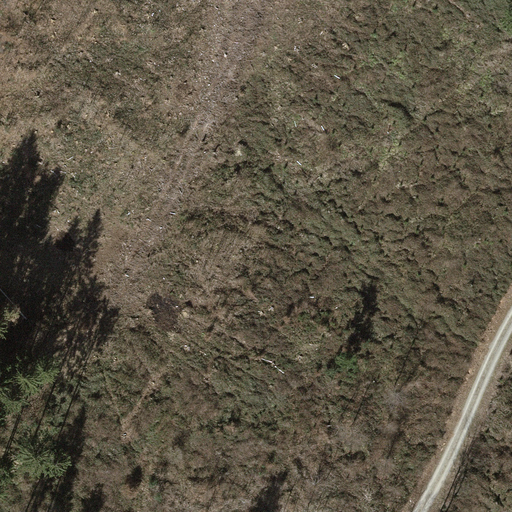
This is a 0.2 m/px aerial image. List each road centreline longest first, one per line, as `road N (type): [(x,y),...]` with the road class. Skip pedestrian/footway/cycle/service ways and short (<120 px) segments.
road 1 (motorway): [(132,511),(446,0)]
road 2 (motorway): [(299,0),(0,489)]
road 3 (track): [(427,511),(511,323)]
